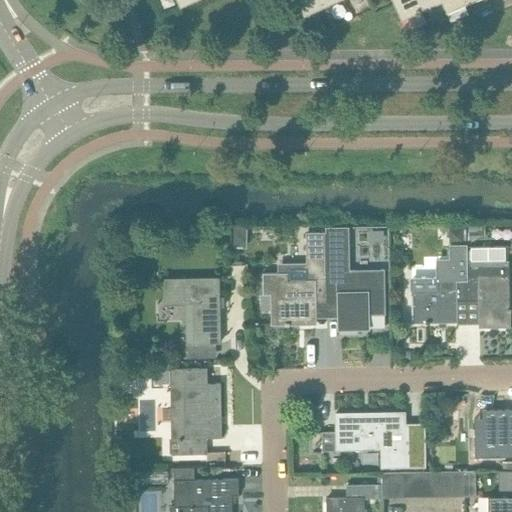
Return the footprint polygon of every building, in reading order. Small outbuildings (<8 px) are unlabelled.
[(175,0),(180,8),(198,0),(175,0)] [(294,0),(302,17),(323,8),(319,0),(294,0)] [(341,0),(319,0),(323,8),(341,0)] [(391,0),(401,21),(422,12),(416,0),(391,0)] [(416,0),(422,12),(441,4),(439,0),(416,0)] [(439,0),(441,4),(446,14),(467,5),(464,0),(439,0)] [(325,227),(325,233),(326,273),(326,303),(338,303),(338,329),(341,329),(341,333),(356,333),(356,329),(368,329),(368,315),(385,315),(384,270),(349,270),(349,227),(325,227)] [(463,231),(451,231),(451,240),(455,243),(463,243),(463,231)] [(315,303),(326,303),(326,273),(325,233),(307,233),(308,273),(263,274),(263,295),(271,295),(271,325),(315,324),(315,303)] [(437,290),(412,291),(412,322),(438,322),(446,322),(456,322),(456,317),(456,301),(467,301),(467,262),(466,244),(448,245),(449,259),(437,259),(437,279),(437,290)] [(467,262),(467,301),(478,301),(479,327),(509,327),(508,262),(467,262)] [(218,278),(165,279),(165,304),(193,304),(193,343),(186,343),(186,357),(211,357),(211,344),(219,344),(218,278)] [(207,368),(170,369),(170,385),(182,385),(183,437),(171,438),(171,455),(207,454),(206,438),(221,438),(220,383),(207,384),(207,368)] [(509,410),(482,410),(482,419),(483,447),(508,447),(508,455),(511,454),(511,411),(509,412),(509,410)] [(404,413),(385,413),(335,414),(336,432),(322,432),(322,451),(381,450),(381,469),(425,468),(424,425),(405,425),(404,413)] [(511,461),(503,461),(503,471),(504,471),(511,470),(511,461)] [(174,506),(170,506),(169,511),(231,511),(232,505),(231,502),(229,502),(229,495),(237,495),(238,495),(238,479),(194,480),(194,468),(173,468),(173,480),(174,506)] [(498,497),(488,497),(487,511),(511,511),(511,470),(504,471),(503,471),(498,471),(498,483),(498,497)] [(128,484),(167,483),(167,471),(128,472),(128,484)] [(452,471),(440,472),(441,497),(452,497),(452,471)] [(452,497),(464,497),(464,471),(452,471),(452,497)] [(475,471),(464,471),(464,497),(476,496),(475,471)] [(405,472),(393,473),(394,498),(405,498),(405,472)] [(405,498),(417,498),(417,472),(405,472),(405,498)] [(428,472),(417,472),(417,498),(429,497),(428,472)] [(429,497),(441,497),(440,472),(428,472),(429,497)] [(382,485),(382,498),(394,498),(393,473),(381,473),(382,485)] [(382,498),(382,485),(346,486),(346,498),(326,498),(326,511),(363,511),(363,498),(382,498)] [(130,489),(113,489),(113,511),(123,511),(123,506),(126,503),(130,503),(134,503),(133,489),(130,489)]
